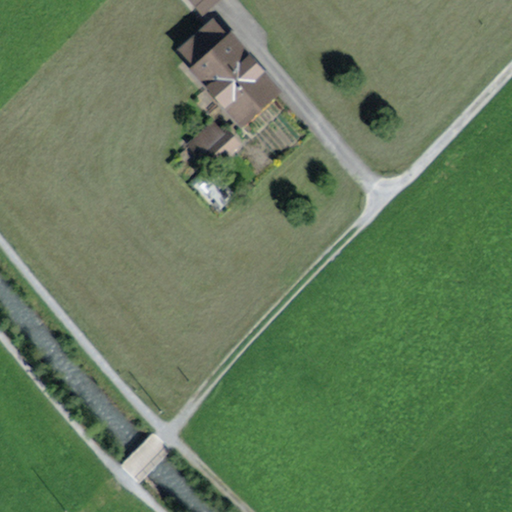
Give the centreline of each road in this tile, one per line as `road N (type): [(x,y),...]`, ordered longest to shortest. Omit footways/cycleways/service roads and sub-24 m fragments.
road 1 (track): [(168,431),(386,200)]
road 2 (track): [(168,431),(0,244)]
